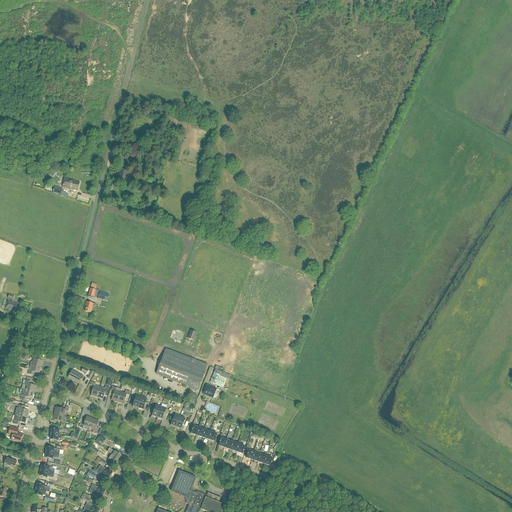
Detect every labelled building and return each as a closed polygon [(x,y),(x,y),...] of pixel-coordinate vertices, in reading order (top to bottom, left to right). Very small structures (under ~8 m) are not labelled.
[(115,151),(123,153),(125,144),(117,143),(115,151)] [(130,184),(133,173),(120,170),(117,181),(125,183),(125,182),(130,184)] [(76,191),(78,183),(74,182),(73,181),(64,179),(62,188),(70,190),(71,189),(76,191)] [(61,195),(62,189),(54,187),(53,193),(61,195)] [(97,296),(99,291),(90,289),(88,296),(94,298),(95,296),(97,296)] [(107,301),(109,295),(99,293),(98,299),(107,301)] [(18,305),(7,301),(7,302),(5,301),(3,307),(5,307),(4,309),(15,312),(18,305)] [(94,307),(94,304),(85,302),(84,308),(85,308),(84,311),(91,313),(92,307),(94,307)] [(173,330),(170,338),(173,339),(172,341),(180,344),(183,337),(184,337),(185,337),(188,338),(188,339),(194,341),(197,333),(191,331),(189,335),(184,333),(176,330),(176,331),(173,330)] [(197,391),(205,371),(163,355),(156,375),(197,391)] [(30,365),(40,367),(42,361),(37,360),(38,357),(32,356),(31,359),(33,359),(32,363),(30,362),(30,365)] [(38,374),(40,367),(30,365),(28,371),(27,374),(33,376),(34,373),(38,374)] [(80,385),(84,377),(72,371),(68,379),(80,385)] [(227,377),(215,371),(210,383),(222,388),(226,380),(229,381),(231,376),(228,375),(227,377)] [(22,390),(33,393),(35,386),(30,385),(31,382),(25,381),(24,384),(24,385),(23,385),(22,390)] [(97,399),(100,388),(96,387),(96,385),(91,383),(90,386),(93,387),(91,397),(97,399)] [(212,399),(216,390),(206,386),(203,395),(212,399)] [(100,388),(97,399),(103,401),(104,397),(107,397),(110,389),(105,387),(105,390),(100,388)] [(118,403),(121,393),(116,392),(117,389),(112,387),(111,390),(114,391),(111,401),(118,403)] [(31,399),(33,393),(22,390),(20,396),(21,396),(20,399),(26,401),(27,398),(31,399)] [(121,393),(118,403),(124,405),(126,395),(129,396),(130,393),(126,391),(125,394),(121,393)] [(138,409),(142,398),(136,396),(133,407),(138,409)] [(142,398),(138,409),(143,411),(147,399),(142,398)] [(9,404),(10,401),(5,399),(2,411),(7,412),(9,404)] [(15,414),(27,417),(28,411),(24,410),(24,407),(18,405),(17,408),(16,408),(15,414)] [(157,419),(161,408),(156,406),(152,417),(157,419)] [(56,408),(54,414),(65,417),(66,413),(68,413),(69,408),(66,408),(65,411),(56,408)] [(161,408),(157,419),(162,420),(166,409),(161,408)] [(25,423),(27,417),(15,414),(13,420),(14,420),(14,423),(20,425),(21,422),(25,423)] [(65,417),(54,414),(52,421),(62,423),(61,426),(64,427),(66,422),(63,422),(65,417)] [(176,428),(180,417),(175,415),(170,426),(176,428)] [(89,429),(93,420),(87,417),(83,427),(80,425),(79,429),(84,431),(85,428),(89,429)] [(180,417),(176,428),(181,430),(185,420),(180,417)] [(93,420),(89,429),(93,431),(92,434),(97,436),(98,432),(95,431),(99,422),(93,420)] [(199,429),(198,429),(194,428),(196,423),(194,422),(192,427),(193,427),(191,435),(197,437),(199,429)] [(205,431),(204,431),(200,430),(203,424),(202,424),(202,422),(201,422),(198,429),(199,429),(197,437),(203,439),(205,431)] [(203,439),(208,440),(211,433),(210,433),(206,432),(208,427),(206,427),(204,431),(205,431),(203,439)] [(21,443),(23,435),(16,433),(17,429),(10,428),(8,435),(12,436),(11,440),(21,443)] [(211,433),(208,440),(215,443),(217,435),(212,434),(214,429),(211,429),(210,433),(211,433)] [(103,444),(106,440),(100,435),(97,439),(103,444)] [(227,442),(226,441),(222,440),(224,436),(221,435),(220,439),(221,440),(218,447),(224,449),(227,442)] [(233,444),(232,443),(228,442),(229,438),(227,437),(226,441),(227,442),(224,449),(230,451),(233,444)] [(239,446),(238,445),(234,444),(235,439),(233,439),(232,443),(233,444),(230,451),(236,453),(239,446)] [(239,446),(236,453),(242,455),(245,448),(240,446),(241,442),(239,441),(238,445),(239,446)] [(99,451),(91,446),(89,450),(96,455),(99,451)] [(254,453),(253,453),(250,452),(251,447),(249,447),(248,451),(248,454),(246,459),(252,461),(254,453)] [(111,456),(118,460),(121,456),(115,451),(114,452),(109,448),(107,452),(111,456)] [(260,455),(259,455),(256,454),(257,449),(255,449),(253,453),(254,453),(252,461),(258,462),(260,455)] [(266,457),(264,464),(270,466),(272,459),(268,457),(269,453),(266,452),(265,456),(266,457)] [(115,465),(118,460),(111,456),(108,460),(115,465)] [(14,470),(17,462),(6,458),(4,466),(14,470)] [(98,470),(110,478),(113,473),(106,468),(105,469),(101,466),(98,470)] [(41,472),(54,475),(55,471),(50,469),(42,467),(41,472)] [(107,482),(110,478),(98,470),(95,473),(100,477),(100,478),(107,482)] [(94,479),(96,476),(88,471),(86,474),(94,479)] [(157,511),(200,511),(201,509),(207,511),(222,511),(225,505),(220,502),(221,498),(208,492),(206,499),(201,497),(202,494),(197,492),(197,493),(194,492),(193,488),(196,478),(179,471),(171,492),(185,498),(186,504),(189,505),(186,511),(167,511),(165,511),(157,511)] [(35,490),(46,493),(49,493),(50,489),(44,488),(45,487),(37,485),(35,490)] [(90,490),(103,495),(106,490),(98,487),(98,488),(92,485),(90,490)] [(101,500),(103,495),(90,490),(89,493),(94,496),(93,497),(101,500)] [(85,507),(94,511),(98,511),(99,511),(100,509),(92,505),(87,503),(85,507)]
